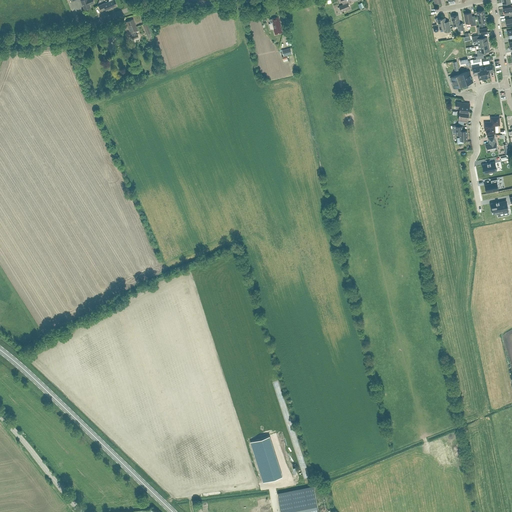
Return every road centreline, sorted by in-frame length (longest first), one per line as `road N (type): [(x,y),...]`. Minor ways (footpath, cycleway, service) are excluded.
road 1 (unclassified): [(0,40),(64,33),(149,4),(246,0)]
road 2 (primary): [(172,511),(0,349)]
road 3 (unclassified): [(80,511),(0,415)]
